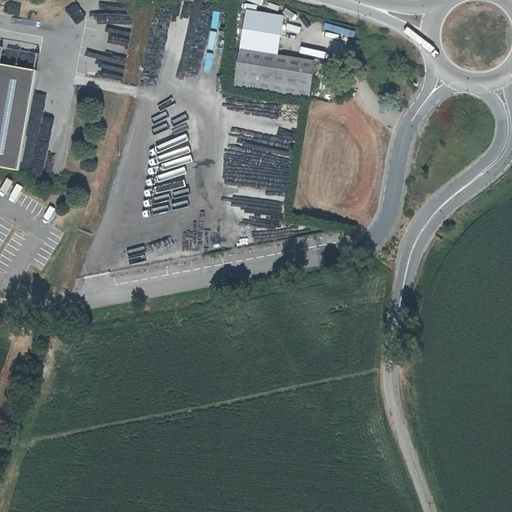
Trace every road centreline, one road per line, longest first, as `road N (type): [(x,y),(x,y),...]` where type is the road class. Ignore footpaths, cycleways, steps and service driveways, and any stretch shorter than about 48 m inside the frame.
road 1 (unclassified): [(426,98),(399,139),(386,221),(357,248),(75,302),(0,307)]
road 2 (tertiary): [(429,511),(390,378),(405,273),(418,235),(505,149),(508,117)]
